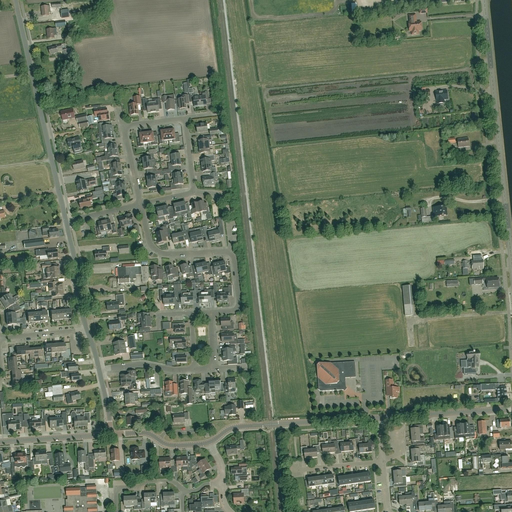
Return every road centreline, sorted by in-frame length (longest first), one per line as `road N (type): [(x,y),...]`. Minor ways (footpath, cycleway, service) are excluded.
road 1 (tertiary): [(511,266),(484,0)]
road 2 (unclassified): [(209,442),(233,427),(378,417)]
road 3 (unclassified): [(51,160),(16,0)]
road 4 (unclassified): [(378,417),(511,408)]
road 5 (residential): [(227,253),(158,249),(140,202)]
